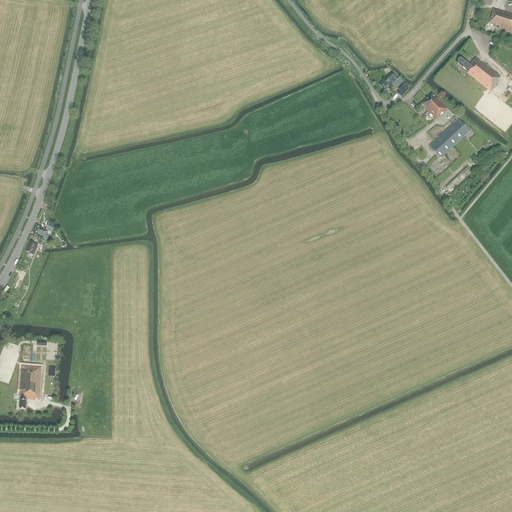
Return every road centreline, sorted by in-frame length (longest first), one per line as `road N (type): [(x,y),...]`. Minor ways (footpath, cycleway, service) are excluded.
road 1 (secondary): [(0,282),(48,177),(90,0)]
road 2 (unclassified): [(468,32),(410,93),(390,103),(288,0)]
road 3 (track): [(511,285),(421,164)]
